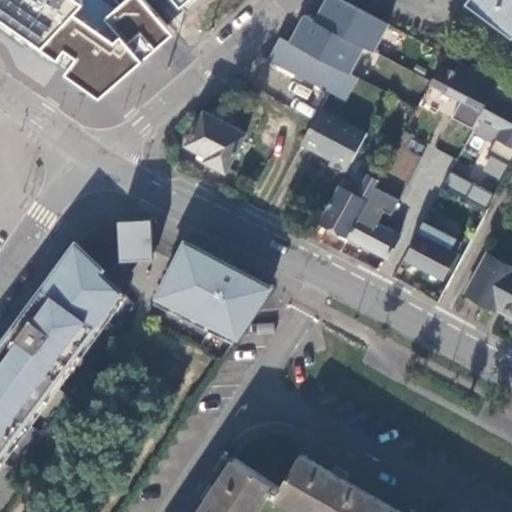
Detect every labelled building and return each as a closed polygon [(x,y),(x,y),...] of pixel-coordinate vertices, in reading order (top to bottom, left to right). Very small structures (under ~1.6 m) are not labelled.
[(0,0),(0,26),(102,97),(177,34),(146,0),(0,0)] [(171,0),(182,12),(196,0),(171,0)] [(363,46),(374,51),(389,23),(345,0),(324,0),(314,20),(363,46)] [(510,33),(511,29),(511,0),(470,0),(468,3),(510,33)] [(349,74),(363,46),(314,20),(303,15),(288,42),(349,74)] [(288,42),(281,39),(271,61),(349,100),(360,79),(349,74),(288,42)] [(483,113),(499,83),(448,56),(432,85),(483,113)] [(304,147),(318,155),(321,151),(330,156),(325,164),(346,176),(367,137),(322,113),(304,147)] [(208,163),(228,173),(247,137),(205,114),(188,145),(211,158),(208,163)] [(399,147),(388,172),(407,181),(418,156),(399,147)] [(340,187),(321,222),(350,238),(385,173),(374,168),(358,196),(340,187)] [(451,171),(444,184),(485,207),(492,195),(451,171)] [(385,173),(350,238),(388,259),(400,236),(374,222),(382,208),(387,210),(403,181),(386,172),(385,173)] [(151,219),(118,220),(120,261),(153,259),(151,219)] [(425,224),(406,259),(443,279),(456,254),(450,251),(455,240),(425,224)] [(0,469),(128,297),(105,277),(108,272),(80,245),(40,305),(37,303),(29,314),(32,315),(0,357),(0,469)] [(181,245),(152,302),(236,345),(271,292),(181,245)] [(488,303),(511,316),(511,266),(488,254),(466,295),(486,306),(488,303)] [(215,488),(207,500),(198,511),(256,511),(270,492),(305,511),(400,511),(302,455),(282,489),(234,459),(215,488)] [(332,473),(346,480),(349,476),(335,468),(332,473)] [(198,495),(207,500),(215,488),(206,482),(198,495)]
